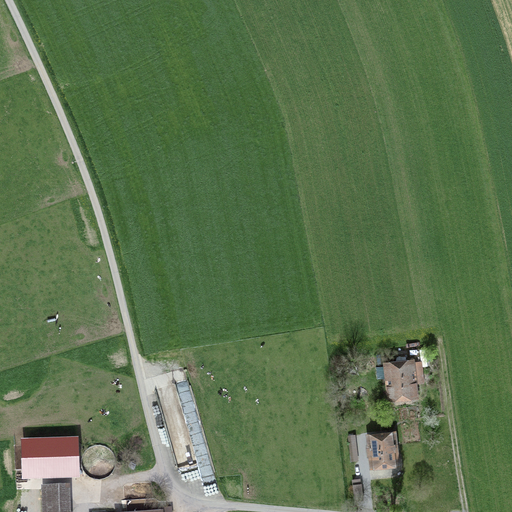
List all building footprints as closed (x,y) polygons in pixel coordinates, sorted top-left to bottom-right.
[(411,361),(379,365),(384,405),(416,401),(411,361)] [(392,430),(365,433),(370,476),(398,473),(392,430)] [(81,474),(80,433),(21,435),(22,476),(81,474)] [(352,436),(346,437),(348,462),(355,462),(352,436)] [(349,480),(353,502),(360,501),(357,479),(349,480)] [(39,485),(39,511),(66,511),(66,484),(39,485)]
